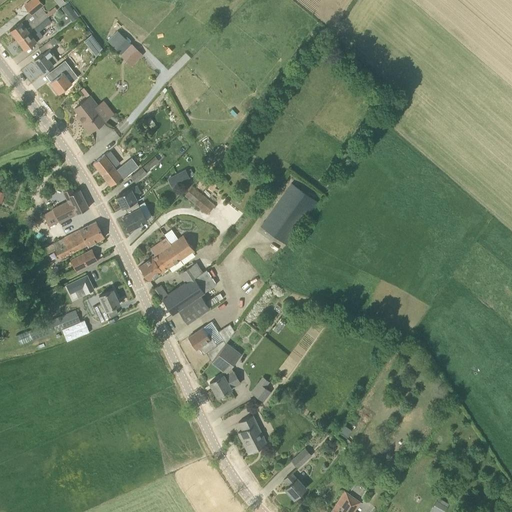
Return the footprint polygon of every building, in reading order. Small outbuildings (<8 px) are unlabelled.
[(21,21),(10,30),(18,40),(47,17),(46,14),(40,7),(43,5),(39,0),(32,0),(25,6),(31,14),(33,13),(36,18),(33,20),(29,23),(31,26),(27,29),(21,21)] [(61,7),(66,13),(70,10),(65,4),(61,7)] [(47,17),(18,40),(25,50),(43,36),(39,31),(51,21),(48,17),(47,17)] [(91,34),(84,40),(95,55),(97,54),(102,48),(101,47),(91,34)] [(42,53),(34,60),(43,72),(58,61),(54,55),(54,54),(50,49),(58,42),(54,37),(39,48),(42,53)] [(131,42),(119,54),(132,67),(142,54),(131,42)] [(63,72),(50,82),(55,88),(52,89),(56,94),(58,92),(59,93),(71,83),(67,77),(73,72),(78,69),(71,58),(70,57),(58,65),(63,72)] [(84,87),(80,90),(86,97),(90,94),(84,87)] [(90,96),(80,104),(75,108),(79,114),(76,116),(89,132),(97,126),(108,118),(90,96)] [(150,117),(144,121),(148,127),(154,123),(150,117)] [(114,166),(119,163),(111,148),(106,151),(114,166)] [(116,169),(104,154),(93,163),(111,186),(127,173),(121,166),(116,169)] [(155,164),(151,159),(146,163),(150,168),(155,164)] [(130,176),(135,183),(147,173),(142,167),(130,176)] [(178,183),(189,177),(185,170),(174,176),(178,183)] [(213,182),(208,187),(212,190),(217,185),(213,182)] [(291,183),(260,226),(287,245),(318,202),(291,183)] [(124,207),(137,201),(134,195),(141,191),(138,185),(117,196),(123,208),(124,208),(124,207)] [(192,186),(184,195),(206,214),(214,204),(192,186)] [(53,209),(43,213),(44,214),(49,226),(59,221),(59,222),(75,214),(88,208),(89,208),(89,207),(80,189),(73,192),(71,187),(64,191),(69,200),(52,208),(53,209)] [(130,229),(147,220),(137,201),(124,207),(128,214),(123,217),(130,229)] [(65,238),(52,244),(55,249),(59,258),(87,244),(88,245),(97,240),(98,241),(100,240),(101,239),(102,238),(104,237),(96,222),(95,222),(64,238),(65,238)] [(161,272),(193,249),(183,234),(170,244),(166,238),(150,249),(154,255),(151,257),(152,257),(140,266),(149,279),(161,271),(161,272)] [(70,259),(75,271),(97,260),(92,249),(70,259)] [(194,277),(188,268),(179,273),(186,283),(168,295),(160,285),(155,288),(172,314),(178,310),(205,292),(194,277)] [(194,277),(205,292),(216,284),(206,269),(194,277)] [(77,290),(82,288),(85,294),(101,287),(98,281),(94,273),(73,282),(77,290)] [(111,316),(108,310),(119,304),(112,289),(99,296),(102,303),(93,307),(100,321),(111,316)] [(205,292),(178,310),(187,323),(222,300),(221,299),(223,297),(220,293),(216,295),(215,293),(208,298),(205,292)] [(47,325),(30,332),(33,340),(62,329),(80,322),(76,310),(46,322),(47,325)] [(203,354),(206,352),(212,361),(211,362),(212,363),(227,343),(227,342),(218,331),(212,321),(202,327),(196,332),(188,337),(189,339),(189,340),(191,343),(192,343),(193,345),(196,343),(203,354)] [(260,322),(256,326),(262,331),(265,327),(260,322)] [(226,373),(241,352),(227,343),(212,363),(226,373)] [(223,375),(210,382),(218,396),(231,389),(230,388),(240,382),(234,371),(224,376),(223,375)] [(251,391),(258,396),(265,387),(266,387),(270,381),(263,377),(251,391)] [(271,391),(266,387),(265,387),(258,396),(263,401),(271,391)] [(249,454),(268,444),(253,415),(238,422),(242,430),(238,432),(249,454)] [(347,435),(350,429),(343,425),(340,431),(347,435)] [(312,455),(305,448),(291,460),(297,467),(312,455)] [(294,499),(306,488),(297,478),(292,472),(284,479),(289,485),(285,488),(294,499)] [(354,511),(360,503),(345,493),(332,511),(354,511)] [(437,497),(431,509),(437,511),(443,511),(448,503),(437,497)]
